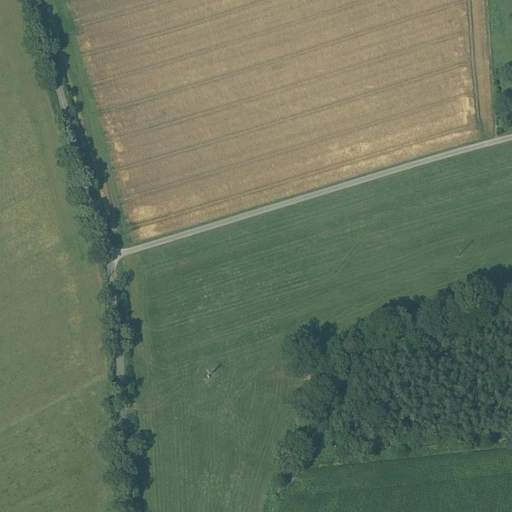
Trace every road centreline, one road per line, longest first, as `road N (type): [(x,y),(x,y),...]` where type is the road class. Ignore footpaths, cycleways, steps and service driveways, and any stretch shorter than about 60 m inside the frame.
road 1 (unclassified): [(125,511),(112,266),(33,0)]
road 2 (track): [(121,404),(336,342)]
